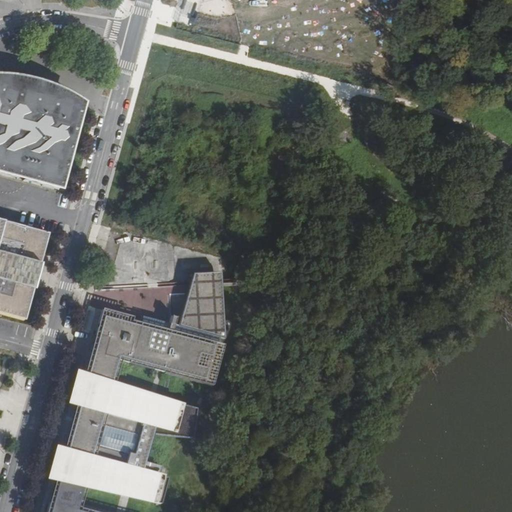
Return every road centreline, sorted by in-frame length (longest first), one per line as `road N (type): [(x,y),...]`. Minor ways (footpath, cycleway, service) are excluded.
road 1 (unclassified): [(4,511),(135,35)]
road 2 (unclassified): [(0,29),(49,21),(135,35)]
